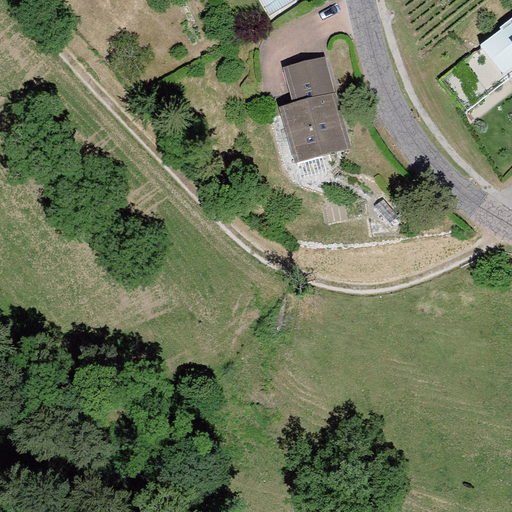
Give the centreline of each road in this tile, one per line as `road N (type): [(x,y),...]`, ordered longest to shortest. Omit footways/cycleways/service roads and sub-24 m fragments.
road 1 (track): [(18,0),(200,199),(260,256),(291,273),(368,290),(410,281),(459,260),(503,224)]
road 2 (tertiary): [(511,229),(449,184),(413,143),(383,85),(360,0)]
